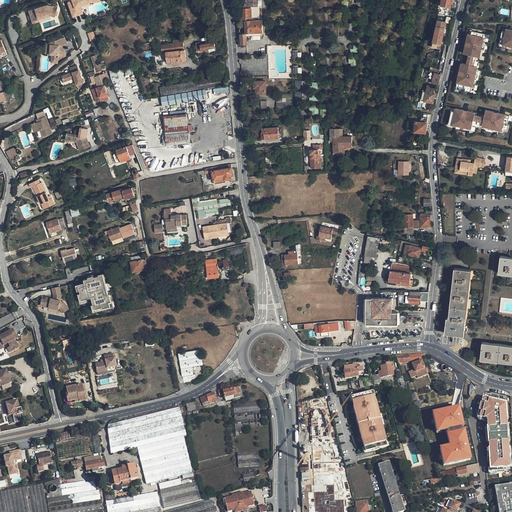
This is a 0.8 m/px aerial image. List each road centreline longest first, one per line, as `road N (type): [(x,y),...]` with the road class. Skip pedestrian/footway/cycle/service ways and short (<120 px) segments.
road 1 (residential): [(436,269),(432,141),(462,0)]
road 2 (tertiary): [(225,0),(243,192),(263,259)]
road 3 (residential): [(61,426),(37,324),(8,287),(0,247)]
road 4 (residential): [(61,426),(209,384)]
road 5 (tertiary): [(293,511),(285,375)]
road 6 (tertiary): [(264,380),(278,408),(281,511)]
